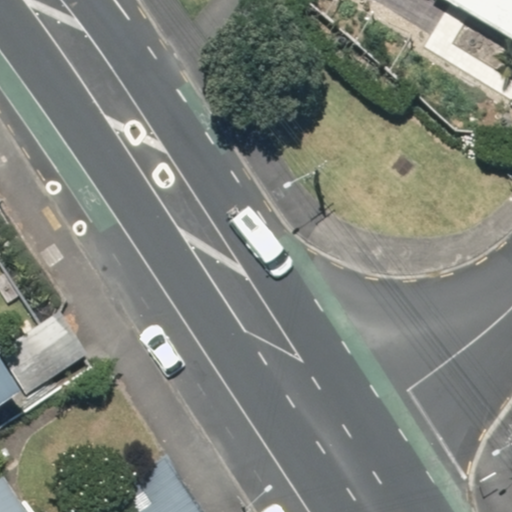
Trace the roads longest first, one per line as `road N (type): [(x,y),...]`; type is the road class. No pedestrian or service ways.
road 1 (primary): [(336,445),(35,0)]
road 2 (residential): [(336,445),(511,307)]
